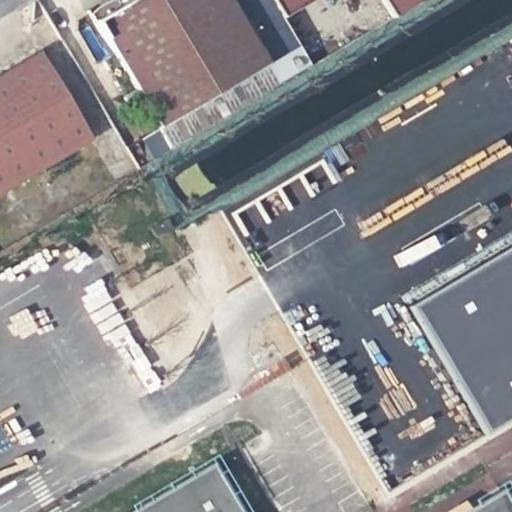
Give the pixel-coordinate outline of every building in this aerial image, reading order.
[(157,130),(264,66),(225,0),(131,0),(111,12),(94,22),(157,130)] [(267,0),(279,19),(311,0),(267,0)] [(377,0),(389,20),(422,0),(377,0)] [(0,191),(87,140),(36,56),(0,77),(0,191)] [(240,511),(212,463),(129,511),(240,511)] [(511,511),(511,506),(501,489),(467,509),(462,511),(511,511)] [(462,511),(467,509),(462,501),(443,511),(462,511)]
